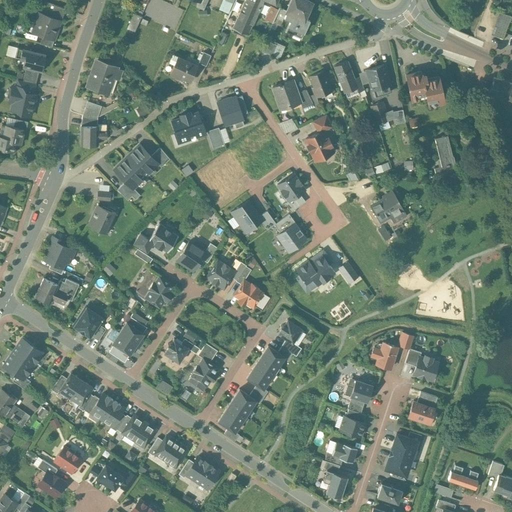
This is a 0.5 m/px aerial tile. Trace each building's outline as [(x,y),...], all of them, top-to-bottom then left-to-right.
[(196,0),(199,1),(196,7),(204,10),(208,0),(196,0)] [(222,0),(218,9),(227,13),(232,2),(226,0),(222,0)] [(245,0),(233,27),(248,34),(262,0),(245,0)] [(308,0),(290,0),(286,11),(287,11),(284,17),(290,20),(285,31),(293,34),(294,31),(303,34),(310,19),(305,17),(312,1),(308,0)] [(65,9),(54,5),(52,10),(53,12),(52,17),(60,20),(60,21),(61,21),(65,10),(65,9)] [(278,9),(270,6),(265,18),(272,22),(278,9)] [(501,12),(493,34),(504,38),(511,16),(501,12)] [(52,17),(39,13),(36,21),(39,22),(35,32),(53,39),(60,21),(60,20),(52,17)] [(134,14),(128,28),(135,31),(141,17),(134,14)] [(277,44),(265,39),(260,50),(272,55),(277,44)] [(280,57),(284,46),(279,43),(274,54),(280,57)] [(45,54),(17,47),(15,57),(24,59),(23,66),(26,67),(39,70),(41,71),(45,54)] [(211,55),(204,51),(199,62),(206,65),(211,55)] [(197,66),(177,57),(174,64),(170,73),(178,77),(179,75),(191,81),(197,66)] [(116,67),(96,60),(88,84),(108,91),(116,67)] [(347,60),(334,65),(344,91),(356,87),(357,86),(354,78),(347,60)] [(384,64),(366,69),(372,88),(373,88),(375,95),(386,92),(384,85),(389,84),(384,64)] [(39,70),(26,67),(23,81),(35,83),(35,84),(39,70)] [(323,69),(309,75),(314,86),(312,87),(315,93),(316,96),(331,90),(323,69)] [(425,74),(422,75),(421,71),(405,74),(411,99),(426,96),(428,104),(444,100),(439,75),(426,78),(425,74)] [(364,89),(359,76),(354,78),(357,86),(356,87),(358,91),(364,89)] [(511,81),(495,76),(488,94),(493,109),(502,111),(505,100),(511,101),(511,81)] [(23,81),(17,79),(16,86),(27,88),(26,92),(33,94),(35,83),(23,81)] [(293,79),(281,84),(280,83),(279,84),(272,87),(280,109),(300,102),(301,102),(298,92),(293,79)] [(16,86),(14,85),(10,102),(13,102),(11,110),(21,112),(20,114),(30,116),(32,104),(33,105),(36,94),(33,94),(26,92),(27,88),(16,86)] [(306,89),(298,92),(301,102),(300,102),(302,107),(313,102),(309,95),(306,89)] [(316,96),(315,93),(309,95),(313,102),(314,106),(319,104),(316,96)] [(236,97),(236,96),(217,102),(224,125),(234,122),(236,128),(244,125),(242,119),(244,119),(242,114),(248,112),(242,95),(236,97)] [(102,105),(87,100),(82,115),(89,118),(98,117),(102,105)] [(382,101),(371,105),(377,124),(388,120),(382,101)] [(402,109),(393,111),(396,124),(405,121),(402,109)] [(200,121),(197,112),(190,114),(190,111),(180,114),(181,117),(172,120),(176,134),(175,134),(178,143),(190,139),(189,135),(195,133),(197,136),(206,133),(201,120),(200,121)] [(326,114),(312,121),(316,128),(330,121),(326,114)] [(98,117),(89,118),(82,115),(80,126),(97,126),(98,117)] [(290,118),(279,122),(285,132),(295,128),(290,118)] [(28,122),(15,119),(13,127),(23,129),(23,130),(26,130),(28,122)] [(330,121),(316,128),(318,132),(305,138),(308,144),(307,144),(310,151),(311,151),(315,160),(324,156),(325,157),(330,154),(330,153),(333,152),(330,145),(332,145),(328,137),(326,137),(323,131),(332,126),(330,121)] [(6,125),(3,137),(0,136),(0,148),(13,152),(15,143),(20,144),(23,130),(23,129),(13,127),(6,125)] [(224,125),(207,131),(213,147),(230,141),(224,125)] [(97,126),(80,126),(80,144),(98,144),(98,139),(107,139),(107,130),(98,130),(98,126),(97,126)] [(452,155),(447,135),(435,138),(441,165),(434,167),(436,176),(457,171),(453,155),(452,155)] [(151,156),(139,144),(127,157),(146,176),(158,164),(158,163),(151,156)] [(170,158),(160,147),(151,156),(158,163),(158,164),(161,167),(170,158)] [(146,176),(127,157),(114,169),(126,181),(133,188),(134,188),(146,176)] [(427,165),(421,163),(419,176),(425,177),(427,165)] [(372,167),(365,170),(367,176),(374,173),(372,167)] [(357,179),(353,170),(348,173),(346,173),(349,181),(357,179)] [(457,171),(436,176),(438,184),(459,179),(457,171)] [(293,173),(278,184),(281,189),(280,189),(285,196),(286,195),(290,200),(305,190),(300,184),(301,183),(298,178),(297,179),(293,173)] [(126,181),(117,189),(128,200),(132,195),(136,191),(134,188),(133,188),(126,181)] [(140,194),(136,191),(132,195),(135,199),(140,194)] [(386,196),(371,205),(379,220),(390,215),(390,216),(403,209),(393,191),(385,195),(386,196)] [(249,201),(234,211),(247,230),(262,219),(249,201)] [(113,212),(98,205),(89,224),(104,231),(113,212)] [(165,227),(159,223),(160,223),(159,222),(148,238),(148,239),(153,242),(154,242),(154,243),(161,248),(161,247),(167,251),(167,252),(169,250),(170,250),(174,244),(173,243),(178,235),(177,235),(172,231),(173,229),(167,225),(165,227)] [(294,223),(277,235),(289,250),(305,239),(301,233),(302,232),(299,228),(298,229),(294,223)] [(391,236),(383,225),(377,228),(385,240),(391,236)] [(148,238),(140,233),(133,243),(147,252),(153,242),(148,239),(148,238)] [(62,240),(53,236),(43,259),(51,263),(62,268),(62,267),(64,263),(68,261),(69,259),(71,258),(74,252),(73,249),(60,244),(62,240)] [(205,251),(189,241),(177,259),(179,260),(179,262),(182,264),(184,263),(188,266),(189,268),(191,270),(195,269),(197,266),(196,265),(201,258),(205,251)] [(217,247),(210,242),(205,251),(201,258),(207,262),(217,247)] [(152,258),(137,248),(134,253),(149,263),(152,258)] [(336,273),(322,253),(311,261),(309,259),(295,268),(306,283),(312,279),(317,286),(336,273)] [(338,266),(349,283),(359,276),(348,259),(338,266)] [(223,263),(218,260),(206,277),(212,280),(211,281),(216,285),(217,284),(223,288),(231,276),(235,271),(234,271),(229,267),(229,266),(224,262),(223,263)] [(241,261),(234,271),(235,271),(231,276),(236,280),(246,265),(241,261)] [(62,268),(51,263),(49,268),(61,274),(63,269),(62,267),(62,268)] [(236,280),(241,284),(244,279),(251,269),(246,265),(236,280)] [(173,285),(159,276),(154,284),(153,283),(149,289),(150,290),(145,298),(159,307),(164,299),(165,300),(171,292),(170,291),(173,285)] [(58,284),(44,278),(35,296),(50,302),(51,299),(63,304),(66,298),(72,300),(79,284),(66,278),(64,282),(60,280),(58,284)] [(244,279),(241,284),(233,295),(240,299),(239,300),(244,303),(245,302),(253,307),(263,292),(257,288),(257,287),(252,283),(251,284),(244,279)] [(85,308),(74,325),(90,336),(91,335),(98,323),(102,317),(93,311),(92,313),(85,308)] [(147,327),(131,316),(127,322),(143,332),(147,327)] [(302,328),(287,318),(283,325),(280,325),(281,328),(278,333),(286,338),(292,342),(302,328)] [(127,322),(126,321),(119,332),(137,344),(144,333),(143,332),(127,322)] [(106,329),(98,323),(91,335),(98,340),(106,329)] [(184,334),(193,341),(197,335),(188,328),(184,334)] [(137,344),(119,332),(112,343),(128,354),(129,354),(137,344)] [(413,335),(402,332),(398,344),(409,348),(413,335)] [(34,345),(22,337),(15,347),(13,350),(33,364),(39,355),(40,355),(43,351),(39,348),(38,349),(34,346),(34,345)] [(181,343),(174,338),(171,343),(168,343),(168,346),(164,352),(178,362),(188,348),(188,347),(181,343)] [(200,348),(184,338),(181,343),(188,347),(188,348),(196,353),(200,348)] [(292,342),(286,338),(281,345),(292,353),(296,355),(301,347),(292,342)] [(217,350),(206,342),(198,354),(202,358),(203,357),(210,362),(217,350)] [(397,346),(383,342),(382,343),(380,343),(377,344),(375,347),(374,346),(371,355),(377,357),(376,363),(390,367),(397,346)] [(128,354),(113,344),(109,350),(124,360),(128,354)] [(268,345),(257,361),(274,372),(284,356),(278,351),(268,345)] [(292,353),(281,346),(278,351),(284,356),(288,359),(292,353)] [(421,351),(409,348),(404,362),(416,366),(419,356),(421,351)] [(33,364),(13,350),(9,356),(9,357),(3,366),(17,375),(23,379),(24,377),(33,364)] [(432,357),(425,355),(424,357),(419,356),(416,366),(413,373),(419,375),(418,376),(425,378),(425,377),(432,379),(437,362),(431,360),(432,357)] [(210,362),(203,357),(202,358),(197,366),(197,365),(193,371),(194,371),(191,376),(197,380),(195,384),(203,389),(205,385),(206,386),(210,379),(211,379),(215,374),(214,373),(218,367),(210,362)] [(274,372),(257,361),(246,377),(256,384),(263,388),(264,388),(274,372)] [(67,378),(59,389),(59,390),(70,397),(81,379),(70,372),(67,378)] [(61,374),(51,389),(57,393),(59,390),(59,389),(67,378),(61,374)] [(24,377),(23,379),(17,375),(12,381),(25,390),(30,381),(24,377)] [(81,379),(70,397),(80,403),(81,404),(88,392),(92,386),(81,379)] [(161,379),(156,387),(167,393),(172,385),(161,379)] [(372,384),(355,379),(350,395),(364,400),(366,401),(372,384)] [(263,388),(256,384),(253,389),(264,396),(268,390),(264,388),(263,388)] [(249,395),(239,388),(228,404),(245,415),(256,400),(256,399),(249,395)] [(264,396),(253,389),(249,395),(256,399),(256,400),(260,402),(264,396)] [(16,400),(1,390),(0,391),(0,412),(4,415),(5,415),(11,406),(16,410),(18,408),(13,404),(16,400)] [(437,396),(420,391),(417,401),(434,407),(437,396)] [(88,392),(81,404),(80,403),(78,407),(83,410),(84,410),(93,395),(88,392)] [(99,398),(90,411),(101,418),(113,400),(112,399),(107,395),(106,396),(102,393),(99,398)] [(93,395),(84,410),(89,413),(90,411),(99,398),(94,395),(93,395)] [(364,400),(351,396),(347,408),(348,408),(360,412),(364,400)] [(114,400),(113,400),(101,418),(111,425),(112,426),(121,412),(124,407),(120,404),(114,400)] [(417,401),(413,400),(408,415),(429,422),(434,407),(417,401)] [(245,415),(228,404),(218,420),(228,427),(235,431),(245,415)] [(11,406),(5,415),(10,419),(16,410),(11,406)] [(30,416),(18,408),(16,410),(10,419),(22,428),(30,416)] [(360,412),(348,408),(346,416),(363,421),(365,414),(360,412)] [(121,412),(112,426),(111,425),(110,427),(116,430),(117,429),(126,415),(121,412)] [(126,415),(117,429),(122,432),(123,431),(122,431),(132,417),(127,414),(126,415)] [(140,418),(137,415),(135,416),(133,415),(132,417),(122,431),(123,431),(136,440),(136,441),(141,445),(143,444),(144,445),(155,429),(153,428),(153,426),(149,424),(147,424),(141,420),(140,418)] [(346,416),(344,415),(339,429),(360,435),(365,422),(363,421),(346,416)] [(57,418),(50,421),(52,427),(59,424),(57,418)] [(15,432),(4,425),(0,429),(0,431),(10,438),(15,432)] [(235,431),(228,427),(224,433),(235,440),(239,434),(235,431)] [(421,434),(410,430),(408,436),(417,439),(417,440),(419,441),(421,434)] [(10,438),(0,431),(0,440),(6,444),(10,438)] [(408,436),(396,432),(394,440),(394,441),(393,445),(394,446),(391,452),(411,458),(417,440),(417,439),(408,436)] [(187,449),(166,435),(163,440),(154,453),(175,467),(187,449)] [(157,436),(147,451),(153,455),(154,453),(163,440),(157,436)] [(357,447),(343,442),(343,443),(335,441),(331,453),(339,456),(339,457),(342,458),(352,461),(357,447)] [(82,458),(64,446),(54,460),(72,472),(82,458)] [(339,456),(331,453),(327,451),(324,459),(339,464),(340,465),(342,458),(339,457),(339,456)] [(411,458),(391,452),(389,458),(387,463),(386,463),(385,468),(389,469),(389,468),(392,469),(403,473),(403,472),(405,473),(410,459),(411,459),(411,458)] [(204,460),(197,455),(193,462),(186,474),(207,488),(219,469),(211,464),(205,459),(204,460)] [(188,458),(178,473),(184,477),(186,474),(193,462),(188,458)] [(324,459),(322,459),(320,466),(326,468),(337,472),(339,464),(324,459)] [(502,464),(492,460),(490,466),(500,469),(502,464)] [(48,463),(44,461),(40,466),(44,469),(48,463)] [(57,470),(48,463),(44,469),(47,471),(53,475),(54,475),(57,470)] [(123,476),(106,464),(97,477),(114,489),(118,483),(123,476)] [(463,467),(455,464),(452,471),(450,470),(448,479),(475,488),(477,480),(475,479),(478,472),(470,469),(468,476),(460,474),(463,467)] [(337,472),(326,468),(323,480),(328,481),(325,491),(328,492),(333,494),(332,496),(333,497),(334,498),(335,497),(336,497),(337,496),(337,495),(340,496),(347,475),(337,472)] [(403,473),(392,469),(390,475),(403,479),(405,473),(403,472),(403,473)] [(53,475),(47,471),(38,484),(56,496),(65,483),(59,479),(59,478),(54,475),(53,475)] [(511,477),(505,475),(505,476),(498,473),(493,489),(508,494),(507,495),(511,497),(511,477)] [(133,480),(127,475),(125,478),(121,484),(120,485),(127,490),(133,480)] [(402,489),(381,482),(376,496),(397,502),(402,489)] [(444,486),(437,484),(434,491),(441,493),(444,486)] [(453,490),(444,486),(441,493),(450,497),(453,490)] [(24,492),(17,503),(18,503),(15,507),(20,510),(25,503),(30,496),(24,492)] [(4,494),(0,500),(0,511),(11,511),(15,507),(18,503),(17,503),(4,494)] [(154,511),(156,510),(139,499),(130,511),(154,511)] [(455,504),(438,499),(435,507),(443,509),(452,511),(455,504)] [(20,510),(18,511),(26,511),(28,510),(31,506),(25,503),(20,510)]
